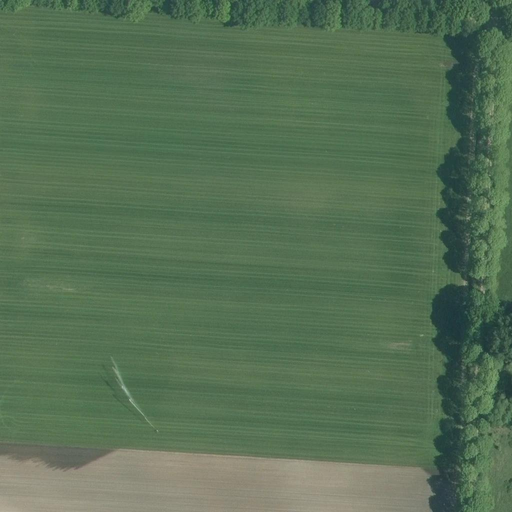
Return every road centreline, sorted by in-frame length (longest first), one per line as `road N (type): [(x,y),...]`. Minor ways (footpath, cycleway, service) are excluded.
road 1 (track): [(468,511),(495,22)]
road 2 (track): [(111,0),(495,22)]
